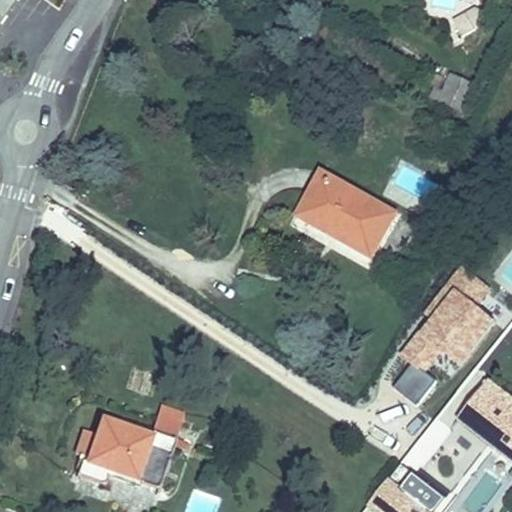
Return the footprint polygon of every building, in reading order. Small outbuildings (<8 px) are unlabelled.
[(419,116),(450,133),(464,110),(444,96),(435,111),(425,106),(419,116)] [(398,219),(323,179),(293,227),(368,267),(369,267),(398,219)] [(420,246),(443,261),(455,241),(433,229),(420,246)] [(463,272),(388,386),(418,406),(435,381),(426,375),(439,355),(462,371),(494,322),(480,313),(494,292),(463,272)] [(506,451),(511,443),(511,397),(500,388),(471,422),(506,451)] [(179,417),(153,408),(147,425),(173,434),(179,417)] [(173,434),(147,425),(143,434),(98,419),(84,460),(112,470),(115,463),(136,470),(157,478),(169,444),(183,448),(187,439),(173,434)] [(112,470),(84,460),(78,458),(71,477),(104,488),(107,480),(130,488),(132,483),(136,470),(115,463),(112,470)] [(136,470),(132,483),(153,490),(157,478),(136,470)] [(429,511),(415,501),(405,511),(429,511)]
